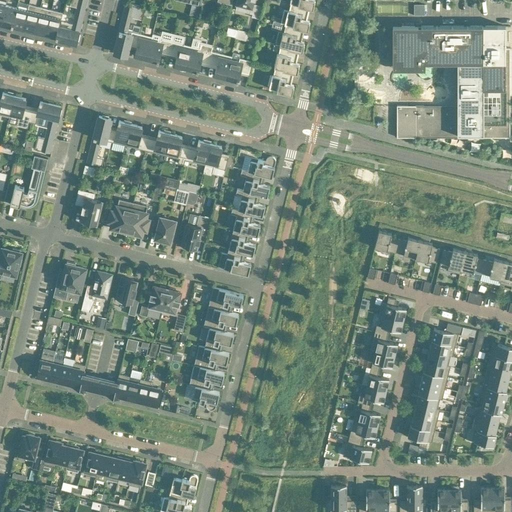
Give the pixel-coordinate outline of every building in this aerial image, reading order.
[(84,8),(86,0),(71,0),(70,6),(77,7),(73,24),(61,21),(57,38),(76,43),(79,31),(79,29),(79,28),(78,28),(80,23),(81,23),(84,8)] [(259,19),(262,6),(255,4),(255,5),(252,4),(253,0),(255,1),(255,0),(237,0),(237,4),(251,8),(249,13),(253,14),(252,17),(259,19)] [(291,4),(306,8),(313,9),(315,1),(314,1),(314,0),(290,0),(290,2),(291,3),(291,4)] [(120,29),(115,52),(127,55),(129,45),(132,32),(133,30),(128,29),(128,28),(131,17),(138,19),(143,20),(144,15),(144,12),(146,8),(146,7),(141,6),(127,2),(124,14),(121,26),(120,29)] [(33,31),(34,32),(40,7),(29,4),(27,10),(28,10),(23,29),(28,30),(28,31),(33,33),(33,31)] [(303,19),(306,8),(291,4),(289,11),(284,10),(282,18),(281,23),(286,24),(286,25),(301,29),(308,31),(310,22),(309,22),(309,21),(303,19)] [(8,25),(13,26),(17,8),(6,5),(1,24),(3,24),(3,25),(8,26),(8,25)] [(51,10),(40,7),(34,32),(39,33),(39,34),(44,35),(44,34),(45,34),(51,10)] [(27,10),(17,8),(13,26),(17,27),(17,29),(22,30),(22,29),(23,29),(28,10),(27,10)] [(56,38),(57,38),(61,21),(63,13),(51,10),(45,34),(50,36),(50,37),(55,38),(55,37),(56,37),(56,38)] [(298,41),(301,29),(286,25),(284,32),(279,31),(277,40),(276,44),(281,45),(281,47),(296,50),(302,52),(304,44),(304,42),(298,41)] [(393,26),(392,63),(392,69),(425,69),(425,63),(457,63),(460,63),(460,75),(457,75),(457,76),(460,76),(460,88),(457,88),(457,89),(460,89),(460,101),(457,101),(457,102),(460,102),(460,106),(424,106),(424,105),(397,105),(397,137),(398,137),(398,134),(509,134),(509,137),(510,137),(510,115),(507,115),(507,49),(510,49),(510,48),(504,48),(504,27),(505,27),(505,26),(393,26)] [(238,29),(237,37),(246,40),(248,32),(238,29)] [(152,37),(132,32),(129,45),(137,47),(135,56),(147,59),(151,41),(152,37)] [(147,59),(146,60),(152,62),(153,61),(157,62),(158,62),(159,60),(158,60),(160,53),(169,55),(172,42),(160,39),(161,35),(153,34),(152,37),(151,41),(147,59)] [(192,47),(172,42),(169,55),(177,57),(175,66),(186,69),(192,47)] [(186,69),(186,70),(192,71),(192,70),(196,71),(196,72),(198,72),(198,70),(198,69),(200,62),(208,64),(212,51),(213,45),(202,42),(200,49),(192,47),(186,69)] [(293,62),(296,50),(281,47),(279,54),(278,54),(275,63),(274,66),(276,67),(275,68),(290,72),(297,73),(299,65),(299,63),(293,62)] [(232,56),(212,51),(208,64),(217,67),(214,76),(226,79),(231,60),(232,56)] [(240,72),(249,74),(252,61),(240,58),(239,62),(231,60),(226,79),(226,80),(232,81),(232,80),(236,81),(238,82),(238,79),(240,72)] [(288,83),(290,72),(275,68),(274,75),(272,75),(270,84),(269,88),(277,90),(277,91),(278,91),(278,92),(283,93),(292,95),(294,86),(293,86),(294,85),(288,83)] [(0,100),(0,114),(9,117),(10,117),(10,113),(15,95),(14,95),(15,94),(9,92),(8,93),(4,92),(3,92),(2,94),(3,94),(1,101),(0,100)] [(15,95),(10,113),(18,115),(16,125),(28,128),(29,122),(35,123),(38,110),(24,107),(26,98),(15,95)] [(40,101),(38,110),(35,123),(36,124),(36,123),(48,126),(45,138),(38,136),(35,149),(49,153),(57,118),(58,118),(61,106),(40,101)] [(101,140),(106,141),(109,128),(111,118),(99,115),(94,136),(94,138),(88,162),(102,166),(104,158),(97,156),(100,145),(101,140)] [(117,130),(109,128),(106,141),(125,145),(131,123),(130,123),(131,122),(125,121),(125,122),(121,121),(121,120),(119,120),(119,123),(117,130)] [(125,145),(145,150),(148,137),(140,135),(142,126),(131,123),(125,145)] [(145,150),(165,155),(171,133),(170,133),(171,132),(165,130),(164,131),(160,130),(159,130),(158,132),(159,132),(157,139),(148,137),(145,150)] [(171,133),(165,155),(179,159),(178,164),(184,165),(185,160),(188,147),(180,145),(182,136),(171,133)] [(197,149),(188,147),(185,160),(205,165),(210,143),(210,141),(204,140),(204,141),(200,140),(199,140),(198,142),(197,149)] [(210,143),(205,165),(213,167),(212,173),(224,176),(226,167),(229,157),(220,155),(222,145),(210,143)] [(229,154),(229,157),(226,167),(233,168),(236,156),(229,154)] [(21,203),(25,204),(27,204),(28,204),(30,204),(31,203),(32,203),(33,202),(34,201),(34,200),(35,200),(35,199),(35,198),(42,170),(45,171),(48,158),(34,155),(31,168),(34,168),(28,193),(23,192),(25,187),(15,185),(11,204),(20,206),(21,203)] [(272,177),(276,162),(276,161),(276,160),(276,159),(275,158),(274,157),(273,156),(272,156),(271,156),(270,156),(269,156),(268,157),(267,157),(267,158),(266,159),(266,160),(251,157),(248,170),(242,169),(263,175),(272,177)] [(86,165),(84,173),(93,175),(95,168),(86,165)] [(237,188),(237,189),(258,194),(267,196),(270,185),(261,183),(263,175),(242,169),(240,175),(246,177),(243,190),(237,188)] [(178,188),(177,188),(174,202),(186,205),(186,203),(189,191),(186,190),(178,188)] [(232,208),(254,213),(263,216),(265,205),(256,203),(258,194),(237,189),(236,195),(242,196),(238,209),(232,208)] [(94,194),(79,190),(76,203),(83,205),(81,212),(83,212),(81,221),(87,222),(86,224),(94,226),(94,224),(96,224),(102,202),(93,199),(94,194)] [(186,203),(192,205),(196,202),(198,193),(189,191),(186,203)] [(118,232),(126,234),(134,202),(119,198),(117,205),(116,205),(115,210),(111,210),(109,219),(108,221),(112,222),(110,228),(118,230),(118,232)] [(148,206),(134,202),(126,234),(134,236),(134,234),(142,236),(143,230),(147,231),(147,229),(150,219),(146,218),(148,212),(146,212),(148,206)] [(237,216),(233,229),(249,233),(258,235),(260,224),(251,222),(254,213),(232,208),(231,214),(237,216)] [(511,214),(502,212),(500,221),(511,224),(511,222),(511,214)] [(205,240),(210,218),(211,218),(199,215),(199,216),(197,225),(188,223),(187,225),(186,224),(184,233),(185,234),(182,248),(191,250),(191,248),(196,249),(197,243),(199,244),(200,239),(205,240)] [(161,217),(155,239),(161,240),(161,242),(168,244),(169,242),(170,243),(176,221),(161,217)] [(229,249),(244,252),(253,254),(256,244),(247,242),(249,233),(233,229),(229,249)] [(390,237),(391,233),(379,230),(375,248),(395,253),(399,239),(390,237)] [(416,258),(420,240),(408,237),(407,241),(399,239),(395,253),(416,258)] [(420,240),(416,258),(437,263),(440,249),(431,247),(432,243),(420,240)] [(19,265),(20,266),(22,258),(21,258),(22,253),(20,252),(20,250),(12,248),(12,250),(2,248),(0,254),(0,253),(0,278),(1,279),(2,272),(16,276),(19,265)] [(460,273),(461,269),(465,251),(453,248),(452,252),(443,250),(440,264),(449,266),(448,270),(460,273)] [(242,261),(244,252),(229,249),(227,254),(222,252),(218,267),(248,274),(251,263),(242,261)] [(481,274),(485,260),(476,258),(477,254),(465,251),(461,269),(481,274)] [(506,261),(494,258),(493,262),(485,260),(481,274),(501,278),(502,279),(506,261)] [(59,272),(53,297),(66,300),(66,299),(76,302),(79,291),(80,291),(86,268),(75,266),(76,263),(67,261),(65,271),(63,270),(60,270),(60,269),(59,272)] [(511,262),(506,261),(502,279),(501,278),(500,283),(511,285),(511,262)] [(370,268),(367,277),(374,279),(376,269),(370,268)] [(108,273),(102,271),(101,272),(98,271),(96,280),(96,279),(94,286),(88,285),(88,284),(81,310),(90,312),(97,296),(104,298),(104,297),(106,297),(108,290),(109,290),(110,283),(109,283),(111,274),(108,274),(108,273)] [(391,273),(388,282),(395,284),(397,274),(391,273)] [(120,284),(118,292),(117,299),(122,301),(122,303),(130,305),(128,314),(135,316),(139,300),(133,299),(134,296),(136,288),(135,288),(137,281),(122,277),(120,285),(120,284)] [(425,281),(422,291),(429,292),(431,283),(425,281)] [(442,285),(435,284),(433,293),(440,295),(442,285)] [(162,312),(167,289),(166,289),(167,287),(160,285),(159,287),(154,286),(152,293),(151,293),(149,298),(151,298),(149,304),(142,303),(140,314),(147,316),(149,309),(162,312)] [(168,289),(167,289),(162,312),(175,315),(177,305),(179,305),(180,300),(179,300),(181,292),(175,291),(176,289),(169,287),(168,289)] [(243,294),(213,287),(208,306),(230,311),(232,303),(241,305),(243,294)] [(474,303),(476,294),(470,292),(467,302),(474,303)] [(476,294),(474,303),(481,305),(483,295),(476,294)] [(384,315),(403,320),(406,308),(394,305),(396,299),(388,297),(387,304),(382,302),(379,314),(384,315)] [(0,314),(11,317),(13,309),(0,305),(0,314)] [(230,311),(208,306),(204,326),(225,331),(227,322),(236,325),(239,314),(230,312),(230,311)] [(178,312),(174,329),(183,331),(187,315),(178,312)] [(62,319),(49,315),(47,322),(60,326),(62,319)] [(384,315),(381,326),(377,325),(375,332),(387,335),(389,329),(400,331),(403,320),(384,315)] [(99,318),(97,326),(103,328),(106,319),(99,318)] [(441,330),(441,328),(437,327),(437,328),(434,328),(431,340),(432,340),(432,339),(455,345),(458,334),(461,335),(463,327),(447,323),(446,331),(441,330)] [(225,331),(204,326),(209,328),(205,346),(220,350),(222,342),(231,344),(234,333),(225,331)] [(387,335),(375,332),(371,349),(395,355),(398,343),(386,341),(387,335)] [(432,339),(432,340),(430,350),(451,355),(450,356),(453,356),(453,355),(455,345),(432,339)] [(493,342),(490,354),(511,358),(511,345),(510,345),(510,346),(493,342)] [(152,343),(151,351),(157,352),(159,345),(152,343)] [(174,348),(161,344),(159,352),(172,355),(174,348)] [(199,345),(194,365),(215,370),(217,361),(226,363),(229,353),(220,350),(205,346),(205,347),(199,345)] [(371,368),(379,370),(380,364),(392,366),(395,355),(371,349),(368,361),(373,362),(371,368)] [(430,350),(427,360),(448,365),(450,356),(451,355),(430,350)] [(511,358),(490,354),(488,364),(511,370),(511,364),(511,358)] [(42,379),(48,381),(53,362),(54,358),(42,355),(37,376),(42,377),(42,379)] [(427,360),(425,371),(448,376),(450,366),(448,365),(427,360)] [(54,380),(59,382),(63,365),(53,362),(48,381),(53,382),(54,380)] [(80,389),(84,373),(85,365),(74,363),(73,367),(69,384),(74,385),(74,387),(80,389)] [(508,381),(511,370),(488,364),(485,375),(508,381)] [(69,384),(73,367),(63,365),(59,382),(69,384)] [(224,372),(215,370),(194,365),(189,384),(195,385),(211,389),(213,381),(222,383),(224,372)] [(362,384),(367,385),(386,390),(389,379),(377,376),(379,370),(371,368),(366,367),(362,384)] [(445,388),(448,376),(425,371),(424,371),(421,382),(445,388)] [(84,373),(80,389),(85,390),(86,388),(90,389),(97,391),(100,377),(94,376),(85,373),(84,373)] [(120,396),(125,398),(129,381),(130,376),(120,374),(119,374),(117,381),(113,397),(119,398),(120,396)] [(506,391),(508,381),(485,375),(482,385),(506,391)] [(129,381),(125,398),(135,400),(139,383),(140,379),(130,376),(129,381)] [(108,395),(113,397),(117,381),(107,379),(100,377),(97,391),(108,394),(108,395)] [(146,405),(150,386),(151,382),(140,379),(139,383),(135,400),(140,402),(140,403),(146,405)] [(445,388),(421,382),(418,393),(419,394),(440,399),(442,399),(445,388)] [(362,403),(370,405),(372,399),(383,402),(386,390),(367,385),(362,384),(358,402),(362,403)] [(195,385),(192,400),(206,403),(206,404),(206,405),(206,406),(206,407),(207,408),(208,409),(209,409),(210,410),(211,410),(212,410),(213,410),(214,409),(215,408),(216,407),(216,406),(220,391),(211,389),(195,385)] [(480,397),(482,397),(504,402),(507,391),(506,391),(482,385),(480,397)] [(150,386),(146,405),(151,406),(152,404),(157,406),(161,389),(150,386)] [(440,399),(419,394),(416,404),(437,409),(440,399)] [(482,397),(479,408),(500,413),(501,414),(504,402),(482,397)] [(378,425),(380,414),(369,411),(370,405),(362,403),(361,409),(356,408),(354,419),(378,425)] [(414,415),(437,420),(440,409),(437,409),(416,404),(414,415)] [(190,409),(177,405),(176,412),(188,415),(190,409)] [(498,424),(500,413),(479,408),(477,407),(474,418),(498,424)] [(411,425),(434,431),(437,420),(414,415),(411,425)] [(495,434),(498,424),(474,418),(472,429),(474,430),(474,429),(495,434)] [(349,437),(362,440),(363,434),(375,437),(378,425),(354,419),(349,437)] [(411,425),(411,424),(408,436),(410,437),(410,438),(414,439),(415,438),(432,442),(434,431),(411,425)] [(491,445),(493,446),(496,434),(495,434),(474,429),(474,430),(471,441),(486,444),(486,445),(490,447),(491,445)] [(19,452),(19,454),(34,458),(32,468),(39,470),(42,457),(35,455),(40,436),(28,434),(27,435),(23,435),(21,446),(19,445),(18,452),(19,452)] [(356,459),(369,462),(372,449),(360,446),(362,440),(349,437),(345,456),(352,458),(351,459),(356,460),(356,459)] [(42,457),(41,463),(56,467),(57,462),(61,444),(62,442),(50,439),(45,457),(42,457)] [(66,445),(61,444),(57,462),(67,464),(66,469),(72,445),(66,443),(66,445)] [(418,453),(419,445),(410,444),(410,452),(418,453)] [(72,445),(66,469),(78,472),(83,449),(78,448),(79,446),(72,445)] [(97,472),(102,452),(95,451),(95,452),(90,451),(84,474),(96,476),(97,472)] [(102,452),(97,472),(107,474),(108,474),(112,456),(107,455),(108,454),(102,452)] [(107,474),(106,479),(118,482),(119,477),(124,457),(117,456),(117,458),(112,456),(108,474),(107,474)] [(124,457),(119,477),(129,480),(134,462),(130,461),(130,459),(124,457)] [(134,460),(134,462),(129,480),(130,480),(128,484),(140,487),(146,463),(145,462),(142,461),(134,460)] [(156,473),(155,473),(148,471),(145,484),(148,485),(153,486),(156,473)] [(14,473),(12,479),(25,482),(26,476),(14,473)] [(194,496),(198,480),(198,479),(198,478),(198,477),(197,477),(197,476),(196,475),(195,475),(194,475),(193,475),(192,475),(191,475),(191,476),(190,476),(190,477),(190,478),(189,480),(183,478),(182,478),(182,479),(176,478),(174,478),(173,483),(171,491),(187,495),(194,496)] [(331,485),(331,510),(337,510),(340,510),(346,510),(345,511),(355,511),(356,501),(346,501),(346,485),(331,485)] [(400,501),(399,511),(421,511),(422,485),(407,485),(407,501),(400,501)] [(492,511),(493,487),(481,487),(481,499),(474,499),(473,511),(492,511)] [(493,487),(492,511),(511,511),(511,499),(504,499),(504,487),(493,487)] [(377,511),(378,489),(366,489),(366,501),(359,501),(359,511),(377,511)] [(378,489),(377,511),(396,511),(397,501),(390,501),(390,489),(378,489)] [(449,511),(449,489),(438,489),(437,501),(431,501),(430,511),(449,511)] [(449,489),(449,511),(468,511),(468,501),(461,501),(461,489),(449,489)] [(185,504),(187,495),(171,491),(169,498),(166,497),(164,497),(163,502),(161,510),(166,511),(169,511),(189,511),(192,506),(185,504)] [(57,496),(52,495),(47,494),(43,511),(42,511),(57,511),(58,511),(53,510),(57,496)] [(108,511),(110,505),(102,503),(99,511),(108,511)]
